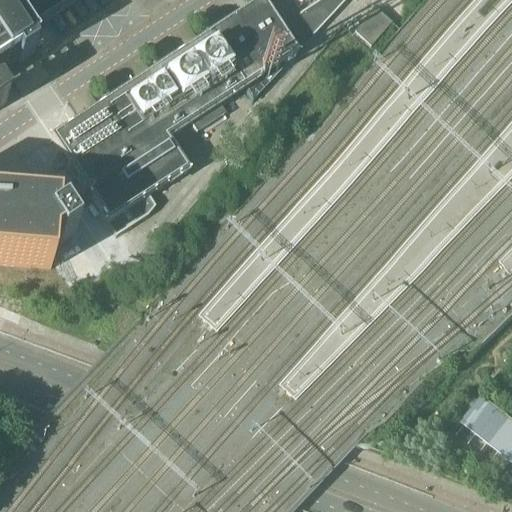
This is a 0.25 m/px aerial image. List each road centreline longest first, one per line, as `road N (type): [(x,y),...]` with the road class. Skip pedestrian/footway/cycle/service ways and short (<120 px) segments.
road 1 (secondary): [(433,511),(19,358)]
road 2 (secondary): [(0,384),(341,511)]
